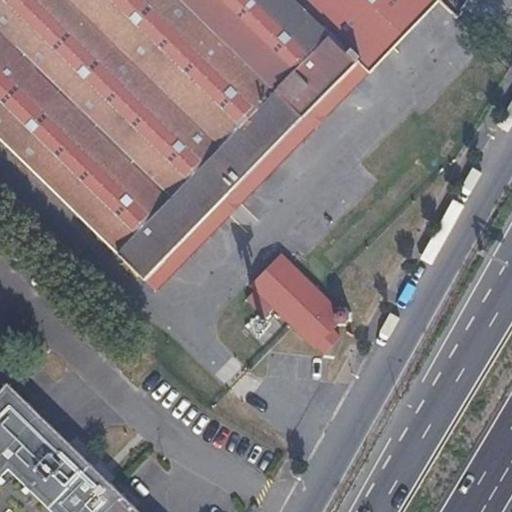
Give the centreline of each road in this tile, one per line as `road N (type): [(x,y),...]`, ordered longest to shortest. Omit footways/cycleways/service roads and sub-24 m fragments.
road 1 (secondary): [(511,149),(302,511)]
road 2 (motorway): [(511,273),(372,511)]
